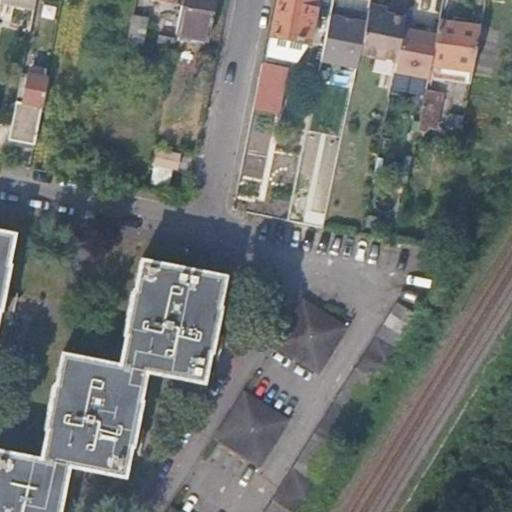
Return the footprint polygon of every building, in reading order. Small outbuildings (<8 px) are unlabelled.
[(215,0),(182,0),(176,34),(208,38),(215,0)] [(315,0),(278,0),(268,55),(306,64),(318,1),(315,0)] [(393,64),(402,18),(367,12),(358,57),(393,64)] [(355,66),(363,21),(328,14),(319,59),(355,66)] [(134,15),(128,45),(143,47),(149,18),(134,15)] [(471,83),(481,26),(440,20),(429,77),(471,83)] [(427,80),(436,34),(401,27),(392,73),(427,80)] [(156,50),(172,53),(176,36),(159,34),(156,50)] [(255,107),(278,112),(286,69),(263,64),(255,107)] [(9,139),(34,144),(47,78),(27,74),(22,103),(16,102),(9,139)] [(394,80),(392,95),(412,98),(415,84),(394,80)] [(442,91),(426,89),(418,130),(421,131),(422,126),(435,128),(442,91)] [(463,125),(465,116),(451,113),(449,123),(463,125)] [(180,153),(154,148),(150,167),(172,171),(175,172),(180,153)] [(169,188),(172,171),(150,167),(147,184),(169,188)] [(0,308),(16,236),(0,232),(0,308)] [(0,453),(0,511),(59,511),(69,468),(123,481),(147,375),(204,387),(225,281),(144,265),(120,368),(65,357),(41,462),(0,453)] [(321,374),(349,323),(302,298),(275,349),(321,374)] [(394,304),(330,414),(354,427),(418,317),(394,304)] [(214,440),(263,467),(291,418),(243,390),(214,440)] [(292,511),(338,445),(317,432),(263,511),(292,511)]
